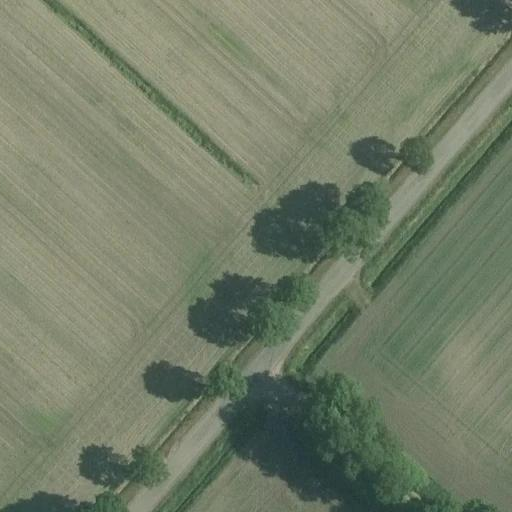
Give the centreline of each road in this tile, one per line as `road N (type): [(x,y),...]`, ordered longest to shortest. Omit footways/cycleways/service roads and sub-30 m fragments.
road 1 (tertiary): [(140,511),(511,79)]
road 2 (track): [(264,369),(430,511)]
